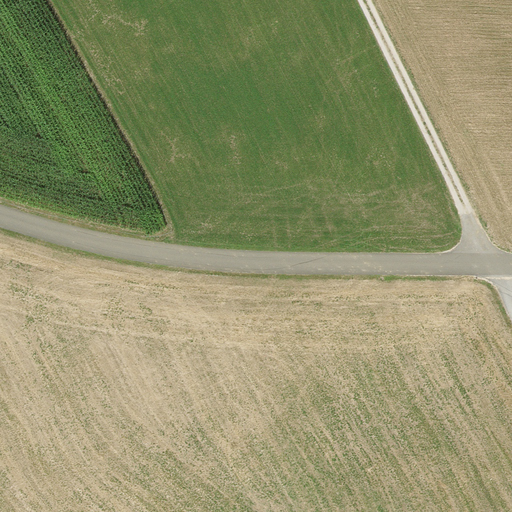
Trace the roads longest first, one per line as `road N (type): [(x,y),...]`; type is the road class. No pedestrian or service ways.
road 1 (unclassified): [(0,217),(135,253),(267,264),(511,265)]
road 2 (track): [(355,0),(511,312)]
